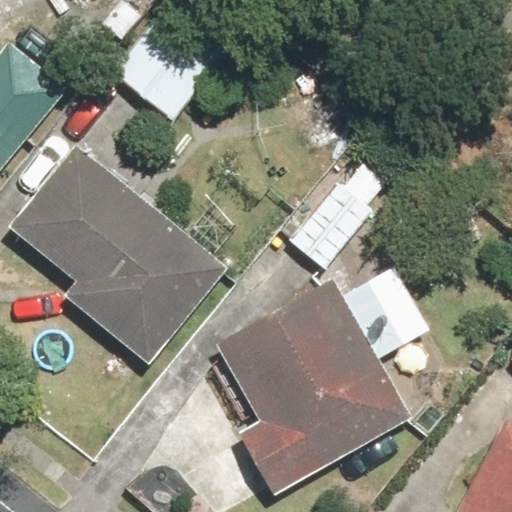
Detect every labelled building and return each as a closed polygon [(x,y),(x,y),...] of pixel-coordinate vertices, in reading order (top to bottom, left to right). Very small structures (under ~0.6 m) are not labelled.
[(232,52),(171,1),(115,69),(176,119),(232,52)] [(0,175),(71,91),(13,43),(0,57),(0,175)] [(232,262),(83,143),(16,227),(81,279),(69,293),(153,360),(232,262)] [(400,188),(357,154),(292,238),(336,272),(400,188)] [(337,279),(224,342),(266,416),(243,430),(280,495),(417,419),(383,360),(436,331),(400,267),(347,296),(337,279)] [(511,511),(511,423),(505,420),(459,511),(511,511)]
